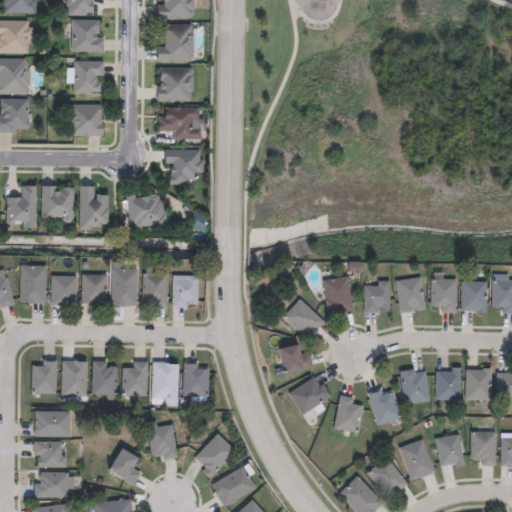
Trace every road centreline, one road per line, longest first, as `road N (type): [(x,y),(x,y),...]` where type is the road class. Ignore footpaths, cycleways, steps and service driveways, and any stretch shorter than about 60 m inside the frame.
road 1 (tertiary): [(233,0),(231,345),(271,453),(313,511)]
road 2 (residential): [(11,511),(11,373),(20,346),(42,339),(231,345)]
road 3 (residential): [(133,0),(134,168)]
road 4 (residential): [(511,347),(395,339),(354,355)]
road 5 (residential): [(134,168),(0,166)]
